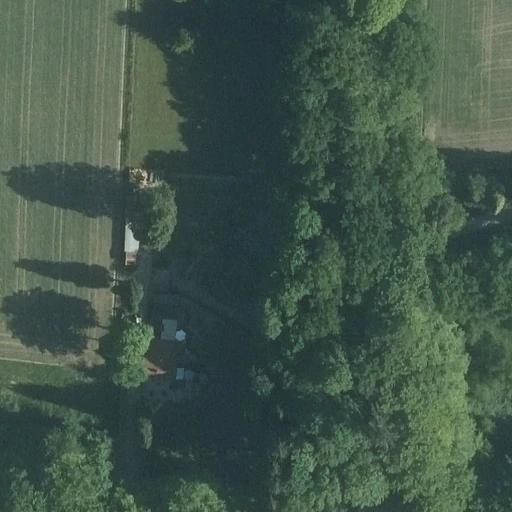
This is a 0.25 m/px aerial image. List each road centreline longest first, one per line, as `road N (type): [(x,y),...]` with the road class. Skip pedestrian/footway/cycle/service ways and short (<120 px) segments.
road 1 (unclassified): [(415,511),(366,249),(367,0)]
road 2 (unclassified): [(0,498),(123,511)]
